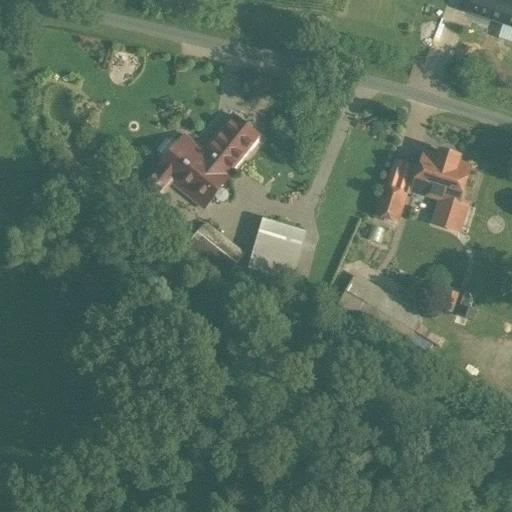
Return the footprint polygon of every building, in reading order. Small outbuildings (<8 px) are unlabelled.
[(511,0),(466,0),(463,10),(511,26),(511,0)] [(259,132),(228,108),(204,139),(180,121),(134,181),(153,196),(171,172),(208,200),(259,132)] [(441,152),(439,159),(457,165),(459,158),(441,152)] [(439,159),(425,155),(420,168),(413,191),(442,200),(459,205),(470,169),(457,165),(439,159)] [(394,160),(386,189),(406,195),(411,197),(413,191),(420,168),(394,160)] [(386,189),(377,216),(397,222),(406,195),(386,189)] [(459,205),(442,200),(434,224),(459,232),(466,207),(459,205)] [(246,268),(292,279),(304,229),(259,218),(246,268)] [(226,278),(246,251),(203,220),(184,247),(226,278)] [(438,309),(451,313),(457,293),(444,289),(438,309)] [(438,360),(446,336),(414,326),(407,350),(438,360)]
